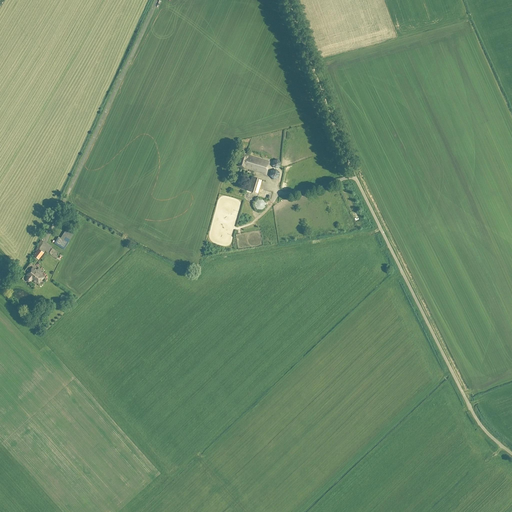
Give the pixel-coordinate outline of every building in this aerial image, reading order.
[(269,162),(242,153),(238,166),(265,174),(269,162)] [(272,161),(271,165),(275,169),(280,167),(281,162),(277,159),(272,161)] [(270,170),(269,176),(273,179),(278,178),(280,172),(276,169),(270,170)] [(258,194),(262,179),(252,176),(247,191),(258,194)] [(255,203),(255,204),(255,205),(255,206),(255,207),(256,208),(257,209),(258,210),(259,210),(260,210),(261,210),(262,210),(263,210),(263,209),(264,209),(265,208),(265,207),(265,206),(266,205),(266,204),(265,203),(265,202),(264,201),(263,200),(262,199),(261,199),(260,199),(259,199),(258,200),(257,200),(256,201),(255,202),(255,203)] [(66,242),(58,237),(54,243),(64,249),(70,240),(68,239),(66,242)] [(35,251),(36,252),(39,249),(43,241),(41,240),(37,246),(35,251)] [(39,259),(44,252),(39,249),(36,252),(34,255),(39,259)] [(45,277),(43,275),(41,274),(43,272),(38,268),(36,270),(35,269),(33,267),(26,275),(28,277),(27,277),(27,278),(26,279),(26,280),(27,281),(28,281),(29,281),(30,281),(31,280),(31,279),(37,284),(37,283),(39,284),(45,277)]
